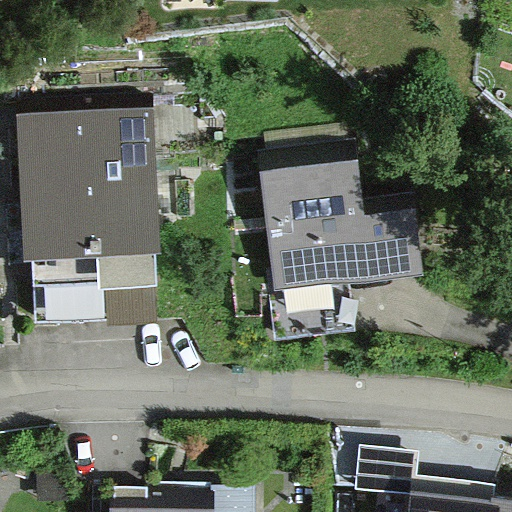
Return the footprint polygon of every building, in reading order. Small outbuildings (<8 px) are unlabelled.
[(142,120),(31,125),(40,319),(151,314),(142,120)] [(356,133),(267,143),(270,168),(359,157),(356,133)] [(359,162),(253,175),(271,335),(346,326),(341,277),(372,274),(359,162)] [(237,511),(238,498),(104,495),(103,511),(237,511)] [(511,511),(511,508),(409,499),(408,511),(511,511)]
